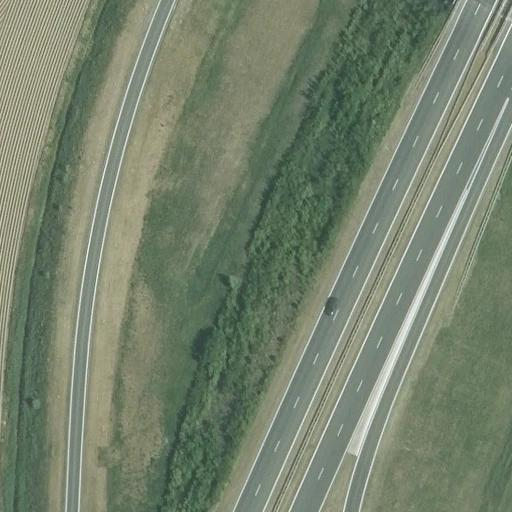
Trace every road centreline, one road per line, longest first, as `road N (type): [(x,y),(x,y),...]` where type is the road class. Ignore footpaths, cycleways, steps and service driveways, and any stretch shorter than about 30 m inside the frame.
road 1 (trunk): [(481,0),(245,511)]
road 2 (trunk): [(165,0),(95,239),(71,511)]
road 3 (trunk): [(304,511),(494,91)]
road 4 (trunk): [(352,511),(383,413),(477,186),(494,91)]
